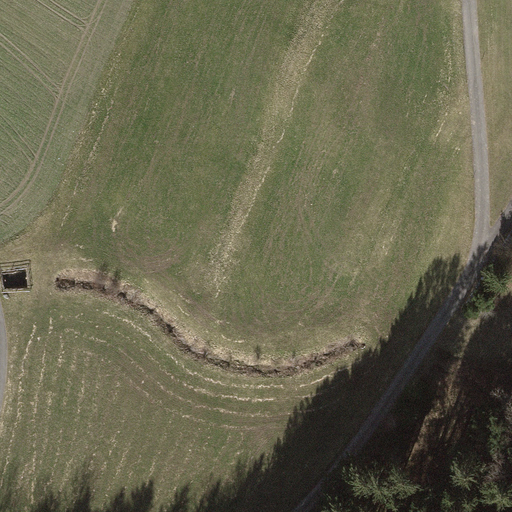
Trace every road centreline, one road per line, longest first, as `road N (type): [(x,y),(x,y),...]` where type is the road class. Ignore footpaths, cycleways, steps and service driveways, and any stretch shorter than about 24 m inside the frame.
road 1 (unclassified): [(292,511),(325,484),(487,254)]
road 2 (unclassified): [(471,0),(487,254)]
